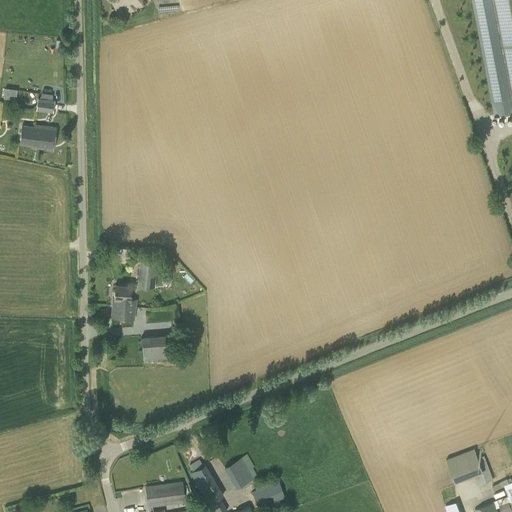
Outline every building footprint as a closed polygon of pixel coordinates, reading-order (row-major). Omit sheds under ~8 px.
[(511,0),(494,0),(511,99),(511,0)] [(5,87),(4,95),(17,96),(18,88),(5,87)] [(50,112),(52,100),(36,98),(34,110),(50,112)] [(55,124),(55,114),(45,113),(45,123),(55,124)] [(51,148),(53,127),(35,125),(35,127),(22,125),(20,142),(33,144),(32,146),(51,148)] [(142,258),(140,257),(137,286),(154,288),(157,259),(153,258),(153,254),(142,253),(142,258)] [(131,285),(115,284),(112,318),(134,319),(136,299),(130,299),(131,285)] [(141,336),(143,359),(167,357),(178,354),(177,334),(141,336)] [(475,448),(446,459),(455,483),(484,472),(475,448)] [(236,488),(253,477),(247,465),(251,463),(246,455),(241,457),(224,467),(236,488)] [(199,459),(189,464),(193,471),(200,466),(203,465),(199,459)] [(191,472),(208,504),(205,506),(208,511),(222,511),(227,510),(219,497),(224,495),(205,463),(203,465),(200,466),(191,472)] [(272,478),(254,485),(256,489),(252,491),(258,507),(269,502),(272,508),(281,504),(279,499),(284,497),(278,481),(274,483),(272,478)] [(185,502),(182,481),(165,483),(145,486),(148,506),(157,505),(185,502)] [(460,511),(456,501),(444,506),(446,511),(460,511)] [(497,511),(494,502),(475,509),(475,511),(497,511)] [(505,511),(511,510),(511,509),(508,502),(499,506),(499,507),(501,511),(505,511)]
